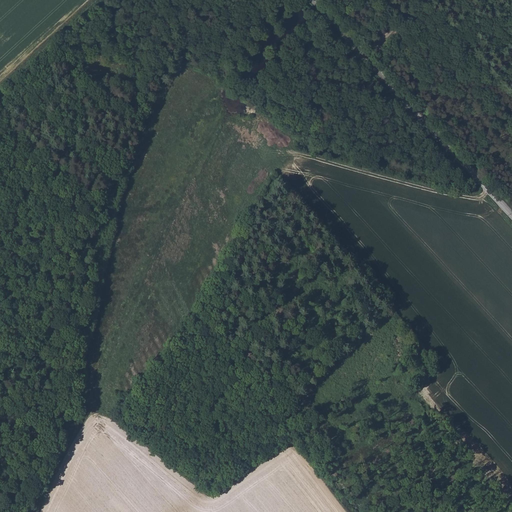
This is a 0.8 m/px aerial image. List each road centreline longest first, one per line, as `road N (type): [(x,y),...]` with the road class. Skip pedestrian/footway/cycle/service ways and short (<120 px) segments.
road 1 (tertiary): [(511,215),(313,0)]
road 2 (track): [(0,92),(101,0)]
